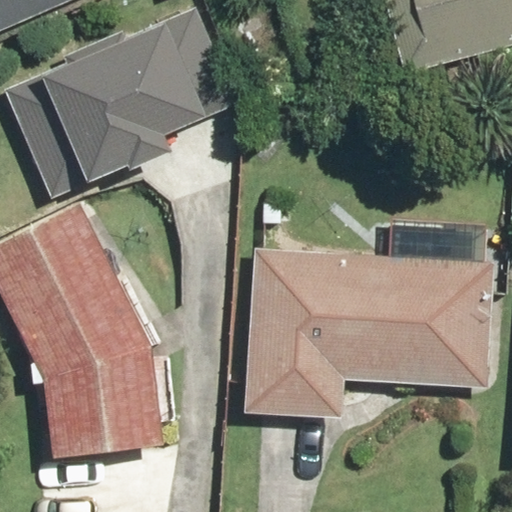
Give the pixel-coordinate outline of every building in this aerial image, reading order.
[(0,0),(0,30),(70,0),(0,0)] [(511,0),(379,0),(403,75),(511,40),(511,0)] [(197,10),(112,35),(140,130),(225,105),(197,10)] [(0,242),(0,292),(44,380),(53,461),(163,449),(152,354),(76,204),(0,242)] [(489,261),(252,251),(241,414),(339,420),(342,380),(487,388),(489,261)]
